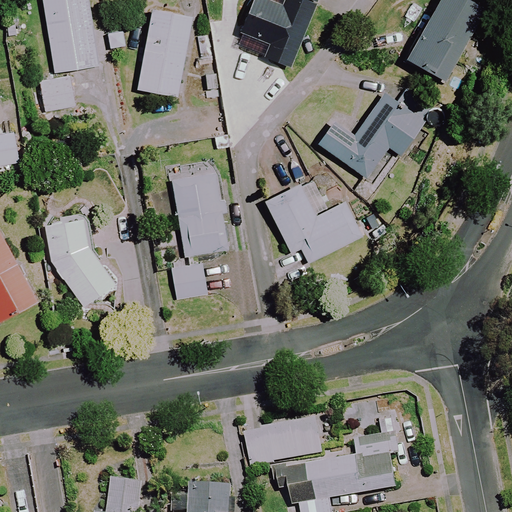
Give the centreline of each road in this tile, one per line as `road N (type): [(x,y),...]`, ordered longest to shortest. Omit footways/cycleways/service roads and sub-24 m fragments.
road 1 (residential): [(0,407),(348,344),(439,294)]
road 2 (residential): [(486,511),(439,294)]
road 3 (residential): [(439,294),(487,239),(511,180)]
